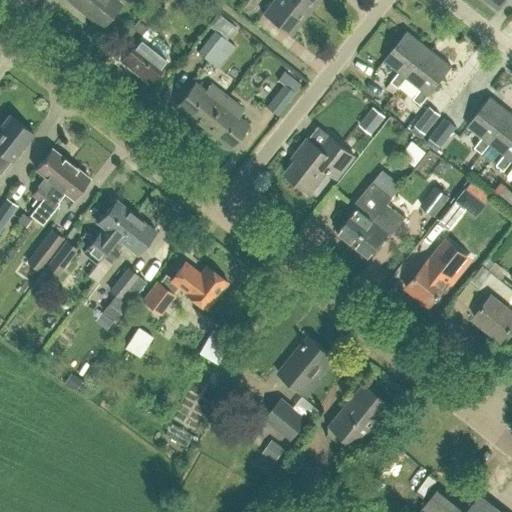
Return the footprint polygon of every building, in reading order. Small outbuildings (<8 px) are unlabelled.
[(70,0),(101,25),(119,3),(115,0),(70,0)] [(162,6),(153,0),(152,0),(122,39),(131,46),(121,59),(149,81),(166,59),(138,37),(162,6)] [(309,11),(294,0),(273,0),(263,12),(291,34),(309,11)] [(294,0),(309,11),(317,0),(294,0)] [(488,0),(499,8),(506,0),(488,0)] [(235,27),(219,15),(210,27),(214,29),(197,51),(210,61),(235,27)] [(401,87),(409,76),(430,48),(409,31),(386,59),(401,70),(393,80),(401,87)] [(447,45),(458,53),(466,41),(455,34),(447,45)] [(409,76),(423,88),(415,98),(423,104),(453,66),(430,48),(409,76)] [(379,79),(389,84),(396,69),(386,64),(379,79)] [(300,85),(291,77),(266,107),(275,114),(300,85)] [(204,125),(228,95),(212,82),(206,90),(195,82),(178,104),(204,125)] [(244,109),(228,95),(204,125),(231,146),(248,124),(238,116),(244,109)] [(491,142),(511,115),(511,112),(491,96),(469,124),(484,136),(476,146),(484,153),(492,143),(491,142)] [(440,113),(430,105),(412,130),(422,138),(440,113)] [(373,107),(360,124),(372,133),(385,117),(373,107)] [(33,132),(10,113),(0,124),(0,170),(10,158),(11,159),(33,132)] [(511,162),(511,115),(491,142),(492,143),(506,154),(498,164),(506,170),(511,162)] [(456,126),(444,117),(426,143),(438,151),(456,126)] [(355,154),(330,135),(321,146),(309,137),(298,152),(301,155),(287,173),(311,192),(328,170),(337,177),(355,154)] [(417,140),(406,155),(422,166),(432,150),(417,140)] [(30,192),(39,200),(70,162),(51,146),(34,167),(44,175),(30,192)] [(89,177),(70,162),(39,200),(40,201),(30,214),(42,223),(58,202),(57,201),(64,191),(72,197),(89,177)] [(453,189),(441,179),(422,204),(433,213),(453,189)] [(338,231),(354,244),(393,196),(374,181),(368,188),(355,204),(358,206),(338,231)] [(466,188),(457,201),(477,216),(487,204),(466,188)] [(393,196),(354,244),(369,257),(389,233),(391,235),(405,218),(387,204),(393,196)] [(0,230),(17,205),(5,197),(0,205),(0,230)] [(82,253),(95,264),(103,255),(136,214),(116,198),(98,221),(105,226),(82,253)] [(156,230),(136,214),(103,255),(111,261),(119,252),(115,248),(121,240),(137,253),(156,230)] [(63,238),(51,229),(26,261),(37,270),(63,238)] [(462,249),(450,239),(433,260),(430,257),(407,285),(431,305),(450,281),(442,274),(462,249)] [(77,249),(65,240),(43,269),(54,278),(77,249)] [(227,281),(207,265),(200,273),(184,261),(172,277),(166,272),(144,301),(158,312),(179,285),(186,291),(185,292),(206,308),(227,281)] [(511,287),(493,273),(484,265),(472,280),(458,297),(477,312),(475,315),(504,338),(511,327),(511,307),(508,304),(511,299),(511,287)] [(138,275),(127,266),(109,290),(120,299),(138,275)] [(152,336),(138,326),(125,347),(139,356),(152,336)] [(335,356),(309,335),(279,372),(307,395),(321,378),(319,376),(335,356)] [(393,404),(366,381),(330,424),(358,446),(393,404)] [(308,419),(282,397),(264,418),(291,440),(308,419)] [(284,438),(265,449),(273,462),(291,451),(284,438)] [(416,438),(386,495),(400,502),(430,445),(416,438)] [(329,477),(308,460),(287,486),(308,503),(329,477)] [(464,511),(462,511),(436,491),(419,511),(499,511),(478,496),(464,511)]
